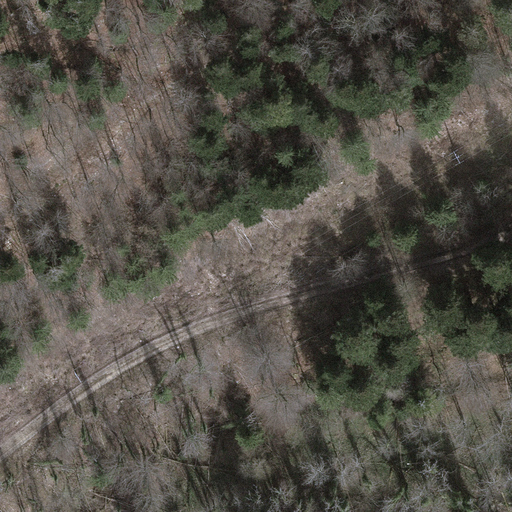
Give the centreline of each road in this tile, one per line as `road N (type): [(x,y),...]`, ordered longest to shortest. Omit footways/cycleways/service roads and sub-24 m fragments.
road 1 (track): [(511,222),(469,244),(202,328),(116,368),(0,455)]
road 2 (track): [(212,0),(175,73),(0,212)]
